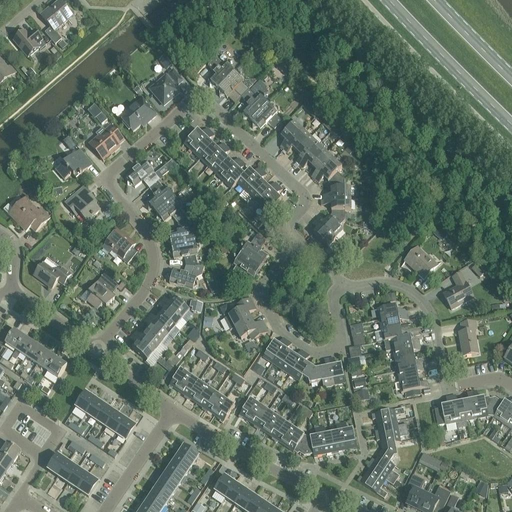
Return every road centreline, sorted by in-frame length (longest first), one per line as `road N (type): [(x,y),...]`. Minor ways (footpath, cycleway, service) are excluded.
road 1 (residential): [(300,242),(287,226),(305,195),(197,93),(102,179),(147,240),(151,264),(131,307),(94,348)]
road 2 (residential): [(511,385),(497,378),(443,388),(431,323),(417,298),(391,282),(343,285)]
road 3 (residential): [(343,285),(333,302),(340,342),(329,351),(309,349),(277,328),(259,296),(262,284),(300,242)]
road 4 (primary): [(386,0),(511,128)]
road 5 (residential): [(322,495),(172,410)]
road 6 (residential): [(105,511),(172,410)]
